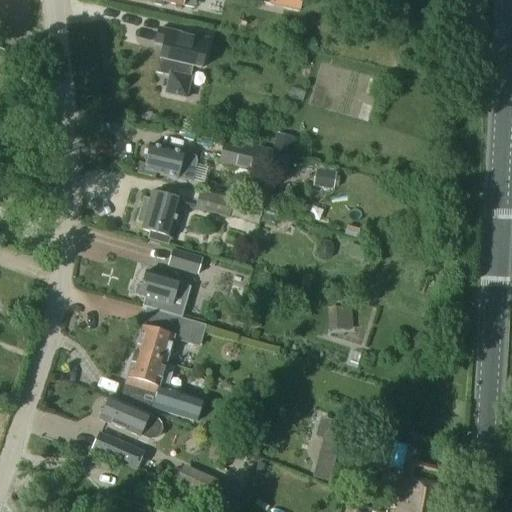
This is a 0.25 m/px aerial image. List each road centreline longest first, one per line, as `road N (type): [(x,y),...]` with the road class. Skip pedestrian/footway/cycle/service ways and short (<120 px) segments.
road 1 (secondary): [(476,511),(486,460),(508,0)]
road 2 (unclassified): [(0,497),(62,269),(67,114),(53,0)]
